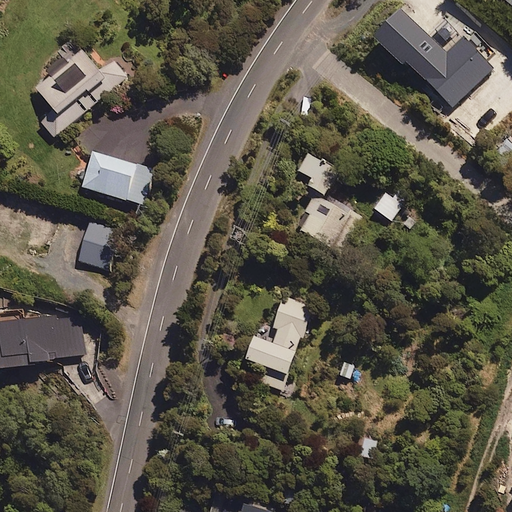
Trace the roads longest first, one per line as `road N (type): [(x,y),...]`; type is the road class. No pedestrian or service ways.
road 1 (unclassified): [(117,511),(182,244),(258,78),(311,0)]
road 2 (unknown): [(293,23),(511,196)]
